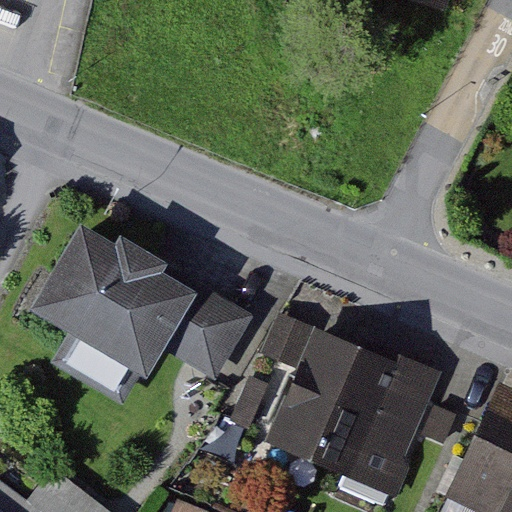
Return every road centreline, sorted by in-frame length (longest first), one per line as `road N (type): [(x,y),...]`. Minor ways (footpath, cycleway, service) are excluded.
road 1 (residential): [(379,260),(65,123)]
road 2 (residential): [(511,10),(379,260)]
road 3 (residential): [(65,123),(0,261)]
road 4 (residential): [(511,317),(379,260)]
